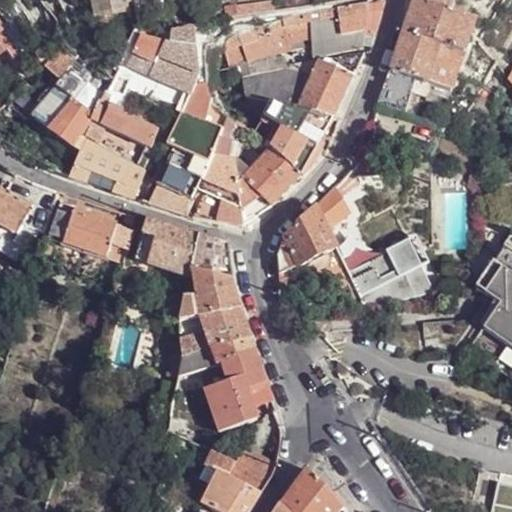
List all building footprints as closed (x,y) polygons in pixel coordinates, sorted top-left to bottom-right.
[(127,14),(124,0),(92,0),(96,20),(127,14)] [(403,38),(464,59),(465,57),(467,52),(475,23),(450,13),(453,0),(420,0),(415,1),(403,38)] [(365,6),(311,17),(312,36),(313,57),(361,46),(363,36),(364,29),(372,31),(377,32),(386,2),(381,2),(381,4),(366,5),(365,6)] [(274,14),(272,4),(237,9),(238,19),(274,14)] [(226,21),(238,19),(237,9),(236,7),(224,9),(226,21)] [(285,23),(290,40),(312,36),(311,17),(285,23)] [(250,59),(292,47),(290,40),(285,23),(243,33),(250,59)] [(363,36),(361,46),(373,43),(377,32),(372,31),(371,37),(363,36)] [(165,62),(200,82),(202,77),(201,67),(197,42),(196,34),(196,33),(172,36),(173,40),(163,38),(163,32),(149,33),(141,54),(163,66),(165,62)] [(205,37),(205,33),(196,34),(197,42),(201,42),(201,38),(205,37)] [(0,40),(0,42),(28,76),(35,70),(36,69),(7,34),(0,40)] [(464,59),(403,38),(390,74),(417,83),(431,88),(452,96),(453,95),(454,91),(461,68),(464,59)] [(40,50),(52,62),(55,58),(44,47),(40,50)] [(336,70),(358,65),(364,53),(364,51),(333,58),(336,70)] [(281,55),(284,68),(306,64),(304,56),(295,58),(294,52),(281,55)] [(166,84),(193,98),(196,88),(197,88),(200,82),(165,62),(163,66),(141,54),(136,67),(166,84)] [(50,64),(55,70),(63,60),(59,55),(55,58),(52,62),(50,64)] [(70,67),(77,74),(82,69),(75,63),(70,67)] [(218,69),(220,82),(247,76),(251,75),(248,63),(218,69)] [(297,108),(313,76),(287,70),(248,78),(251,95),(297,108)] [(128,71),(116,84),(121,87),(131,90),(140,76),(128,71)] [(348,89),(314,72),(313,76),(297,108),(334,118),(335,117),(348,89)] [(417,83),(390,74),(378,107),(405,115),(413,95),(417,83)] [(206,93),(206,77),(202,77),(200,82),(197,88),(206,93)] [(93,80),(90,84),(96,88),(102,81),(93,80)] [(112,88),(102,81),(96,88),(95,90),(104,98),(107,95),(112,88)] [(431,88),(417,83),(413,95),(428,99),(429,96),(431,88)] [(107,95),(112,98),(121,87),(116,84),(112,88),(107,95)] [(193,98),(166,84),(159,96),(162,98),(159,103),(178,111),(182,105),(188,108),(193,98)] [(87,112),(93,99),(85,90),(80,85),(71,98),(87,112)] [(0,94),(0,112),(1,111),(13,99),(17,96),(8,87),(0,94)] [(429,96),(449,101),(452,96),(431,88),(429,96)] [(74,146),(91,122),(52,90),(39,106),(59,122),(52,132),(74,146)] [(159,96),(156,93),(152,99),(159,103),(162,98),(159,96)] [(105,105),(112,98),(107,95),(104,98),(100,103),(105,105)] [(13,123),(23,113),(17,106),(19,105),(13,99),(1,111),(13,123)] [(151,150),(159,132),(121,116),(123,113),(105,105),(100,103),(98,103),(91,122),(91,124),(125,139),(146,148),(151,150)] [(178,111),(177,113),(183,116),(185,114),(188,108),(182,105),(178,111)] [(59,122),(39,106),(29,118),(52,132),(59,122)] [(240,107),(238,110),(243,119),(248,114),(240,107)] [(318,146),(334,118),(297,108),(294,113),(289,120),(285,126),(318,146)] [(283,116),(289,120),(294,113),(288,109),(283,116)] [(224,132),(185,114),(183,116),(177,128),(169,146),(175,149),(209,166),(213,158),(214,157),(224,134),(224,132)] [(256,134),(271,147),(281,133),(274,128),(278,122),(268,116),(256,134)] [(74,146),(81,151),(84,143),(88,133),(91,124),(91,122),(74,146)] [(252,130),(246,124),(238,132),(239,143),(252,130)] [(304,177),(323,149),(318,146),(285,126),(281,133),(271,147),(274,150),(304,177)] [(88,133),(84,143),(102,151),(106,141),(88,133)] [(116,158),(137,167),(144,152),(146,148),(125,139),(116,158)] [(316,209),(330,238),(335,233),(332,229),(345,216),(337,199),(357,178),(384,175),(394,153),(364,142),(355,168),(316,209)] [(202,182),(209,166),(175,149),(167,166),(202,182)] [(304,177),(274,150),(251,171),(243,179),(272,206),(302,177),(304,178),(304,177)] [(81,151),(76,167),(121,182),(126,166),(81,151)] [(240,197),(235,162),(214,157),(213,158),(209,166),(202,182),(240,197)] [(244,225),(272,206),(243,179),(251,171),(238,158),(236,159),(236,162),(235,162),(240,197),(241,203),(244,225)] [(144,172),(126,166),(121,182),(119,186),(138,193),(144,172)] [(160,180),(196,197),(200,187),(202,182),(167,166),(160,180)] [(136,200),(138,193),(119,186),(121,182),(76,167),(72,179),(136,200)] [(0,188),(0,226),(18,236),(24,224),(45,234),(58,193),(33,184),(19,178),(15,176),(7,193),(0,188)] [(188,217),(196,197),(160,180),(149,203),(188,217)] [(244,225),(241,203),(205,189),(193,218),(241,227),(244,225)] [(74,213),(76,207),(61,203),(60,208),(74,213)] [(65,246),(74,213),(60,208),(50,241),(65,246)] [(330,238),(316,209),(284,244),(279,259),(280,276),(311,262),(327,292),(353,280),(351,277),(330,238)] [(116,228),(117,225),(74,213),(65,246),(107,259),(110,249),(116,228)] [(136,228),(138,218),(126,214),(123,225),(136,228)] [(150,266),(163,226),(147,221),(136,261),(150,266)] [(191,275),(201,238),(163,226),(150,266),(189,278),(191,275)] [(116,228),(110,249),(127,255),(134,234),(116,228)] [(191,275),(234,283),(229,247),(201,238),(191,275)] [(511,239),(477,289),(501,306),(484,330),(511,349),(511,239)] [(353,280),(362,297),(402,279),(394,258),(351,277),(353,280)] [(241,309),(234,283),(191,275),(189,278),(195,301),(199,318),(241,309)] [(179,323),(199,318),(195,301),(183,301),(183,303),(179,321),(179,323)] [(210,350),(252,340),(241,309),(199,318),(210,350)] [(473,323),(425,325),(427,347),(442,346),(455,349),(473,323)] [(511,349),(484,330),(470,351),(511,380),(511,349)] [(222,365),(255,352),(252,340),(210,350),(217,367),(222,365)] [(169,360),(181,362),(181,360),(180,349),(179,343),(171,342),(169,360)] [(181,360),(194,356),(191,345),(180,349),(181,360)] [(217,367),(210,350),(194,356),(181,360),(181,362),(179,377),(217,367)] [(255,352),(222,365),(228,383),(232,396),(253,388),(257,387),(266,384),(255,352)] [(168,379),(178,379),(179,377),(181,362),(169,360),(168,379)] [(232,396),(228,383),(209,390),(225,433),(264,418),(260,405),(239,413),(232,396)] [(266,384),(257,387),(263,405),(272,401),(266,384)] [(257,387),(253,388),(260,405),(263,405),(257,387)] [(253,388),(232,396),(239,413),(260,405),(253,388)] [(32,430),(28,443),(51,444),(53,436),(32,430)] [(236,463),(229,477),(244,485),(261,458),(245,449),(236,463)] [(219,472),(226,458),(212,452),(206,466),(218,472),(219,472)] [(229,477),(236,463),(226,458),(219,472),(229,477)] [(276,465),(261,458),(244,485),(261,494),(271,477),(274,470),(276,465)] [(306,470),(280,506),(286,511),(340,511),(344,507),(306,470)] [(210,509),(229,477),(219,472),(218,472),(209,490),(201,505),(210,509)] [(477,505),(495,509),(501,485),(502,478),(484,475),(477,505)] [(210,509),(215,511),(249,511),(261,494),(244,485),(229,477),(210,509)] [(511,480),(502,478),(501,485),(511,487),(511,480)] [(201,505),(209,490),(200,485),(193,501),(201,505)] [(511,511),(511,487),(501,485),(495,509),(494,511),(511,511)]
